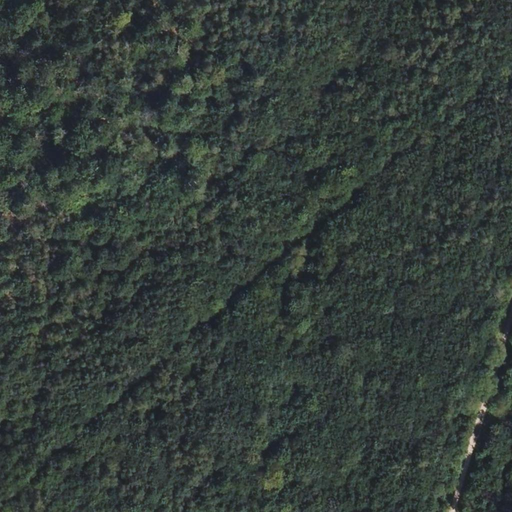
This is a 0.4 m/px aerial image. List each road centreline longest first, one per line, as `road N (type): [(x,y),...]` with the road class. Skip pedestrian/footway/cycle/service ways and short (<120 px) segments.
road 1 (track): [(0,501),(511,55)]
road 2 (unknown): [(451,511),(511,313)]
